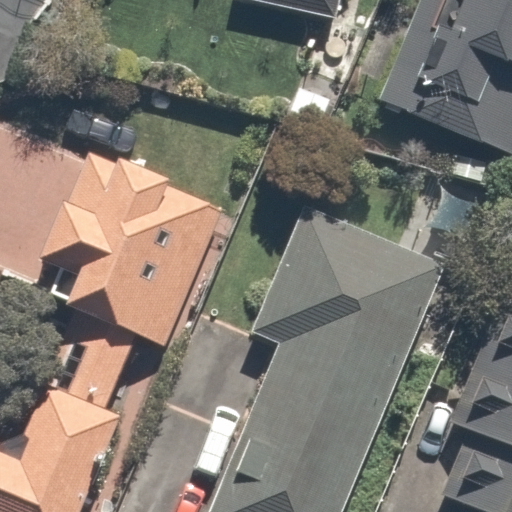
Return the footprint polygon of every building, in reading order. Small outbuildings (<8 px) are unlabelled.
[(226,0),(323,18),(326,0),(226,0)] [(511,0),(398,0),(354,91),(483,154),(511,93),(511,0)] [(0,511),(66,511),(136,338),(163,349),(221,206),(71,147),(23,267),(58,281),(49,304),(67,311),(39,381),(22,374),(0,429),(0,511)] [(323,511),(426,265),(284,206),(232,330),(266,344),(195,511),(323,511)] [(457,511),(511,511),(511,315),(480,303),(433,428),(445,433),(424,488),(461,502),(457,511)]
